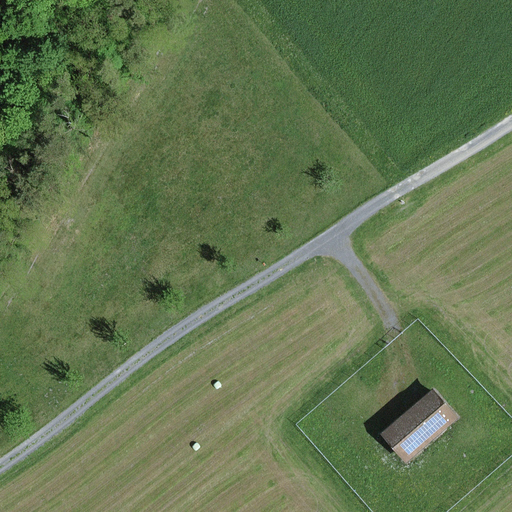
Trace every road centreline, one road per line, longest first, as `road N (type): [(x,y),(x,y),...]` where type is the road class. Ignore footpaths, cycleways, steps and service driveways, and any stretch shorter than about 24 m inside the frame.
road 1 (track): [(511,112),(196,318),(0,469)]
road 2 (track): [(189,0),(0,322)]
